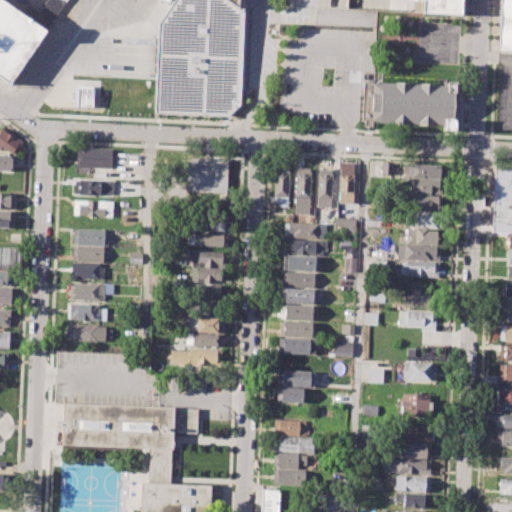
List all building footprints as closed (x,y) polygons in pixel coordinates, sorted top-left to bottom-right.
[(0,0),(0,78),(8,84),(46,30),(21,13),(2,0),(0,0)] [(63,0),(45,0),(38,12),(27,5),(21,13),(46,30),(65,1),(63,0)] [(154,112),(220,116),(220,106),(222,103),(223,92),(219,90),(220,82),(216,80),(216,84),(211,80),(217,71),(217,77),(232,78),(237,70),(237,62),(241,56),(243,10),(230,1),(229,0),(173,0),(158,24),(154,112)] [(227,0),(242,10),(242,0),(227,0)] [(285,0),(346,0),(346,8),(285,6),(285,0)] [(461,0),(414,0),(421,1),(421,11),(461,13),(461,0)] [(511,0),(501,0),(500,50),(511,50),(511,0)] [(362,82),(373,82),(454,85),(452,127),(361,124),(361,114),(362,82)] [(93,89),(77,89),(77,106),(92,106),(93,89)] [(0,126),(1,125),(23,140),(14,154),(0,145),(0,126)] [(76,148),(111,149),(110,167),(80,166),(80,160),(76,160),(76,148)] [(0,156),(16,157),(16,163),(10,163),(9,170),(0,169),(0,156)] [(187,156),(227,158),(225,192),(185,190),(187,156)] [(339,162),(353,163),(351,203),(337,203),(339,162)] [(382,162),(392,163),(391,175),(381,175),(382,162)] [(406,163),(440,164),(439,178),(406,176),(406,163)] [(494,166),(511,166),(511,230),(491,230),(494,166)] [(274,167),(288,168),(286,206),(273,205),(274,167)] [(294,167),(311,168),(309,215),(292,214),(294,167)] [(316,169),(331,169),(330,207),(314,206),(316,169)] [(74,179),(114,180),(113,195),(73,193),(74,179)] [(413,179),(443,181),(443,193),(412,192),(413,179)] [(0,192),(14,193),(13,209),(0,208),(0,192)] [(412,195),(442,196),(442,210),(412,209),(412,195)] [(73,200),(112,201),(111,217),(72,215),(73,200)] [(0,210),(13,211),(12,228),(0,227),(0,210)] [(404,211),(442,212),(441,228),(416,227),(417,222),(404,222),(404,211)] [(198,215),(227,216),(226,230),(198,229),(198,215)] [(283,223),(325,223),(325,237),(283,237),(283,223)] [(339,224),(354,225),(353,240),(338,240),(339,224)] [(72,229),(107,230),(106,245),(72,243),(72,229)] [(405,229),(440,231),(439,244),(405,242),(405,229)] [(192,233),(225,234),(225,245),(192,245),(192,233)] [(283,239),(322,240),(322,254),(282,253),(283,239)] [(72,246),(103,247),(102,261),(71,260),(72,246)] [(397,246),(439,247),(439,260),(396,259),(397,246)] [(0,247),(22,248),(21,270),(0,268),(0,247)] [(190,250),(225,251),(225,266),(192,265),(192,258),(190,258),(190,250)] [(129,252),(142,253),(141,263),(128,263),(129,252)] [(283,256),(316,257),(315,270),(282,269),(283,256)] [(343,257),(355,258),(355,271),(343,271),(343,257)] [(370,259),(385,259),(385,268),(370,268),(370,259)] [(400,261),(438,262),(438,278),(400,276),(400,261)] [(71,263),(103,264),(102,279),(70,278),(71,263)] [(191,268),(224,268),(223,282),(190,281),(191,268)] [(0,271),(8,272),(8,286),(0,285),(0,271)] [(283,273),(313,273),(312,286),(283,286),(283,273)] [(69,282),(104,284),(103,300),(68,298),(69,282)] [(187,284),(221,285),(221,299),(186,299),(187,284)] [(0,288),(11,289),(10,305),(0,304),(0,288)] [(281,289),(315,290),(315,303),(281,302),(281,289)] [(401,293),(436,294),(436,307),(401,306),(401,293)] [(501,299),(511,299),(511,315),(500,315),(501,299)] [(190,302),(223,302),(223,315),(189,315),(190,302)] [(68,303),(99,304),(99,309),(105,309),(104,320),(68,319),(68,303)] [(280,305),(315,306),(314,320),(280,319),(280,305)] [(0,309),(9,310),(8,328),(0,327),(0,309)] [(399,310),(435,312),(434,327),(399,326),(399,310)] [(376,313),(364,312),(363,324),(376,325),(376,313)] [(184,317),(222,318),(221,332),(184,331),(184,317)] [(279,322),(314,323),(313,336),(279,336),(279,322)] [(68,324),(104,325),(104,341),(67,340),(68,324)] [(340,324),(353,324),(352,334),(340,334),(340,324)] [(500,325),(511,325),(511,341),(499,341),(500,325)] [(0,331),(9,332),(8,348),(0,347),(0,331)] [(184,334),(221,335),(221,347),(184,347),(184,334)] [(279,338),(314,339),(314,354),(278,353),(279,338)] [(334,340),(352,341),(351,357),(333,356),(334,340)] [(499,344),(511,344),(511,360),(498,360),(499,344)] [(169,349),(221,350),(221,366),(169,365),(169,349)] [(403,362),(435,363),(435,381),(402,379),(403,362)] [(499,365),(511,365),(511,380),(498,380),(499,365)] [(365,368),(382,369),(381,384),(364,383),(365,368)] [(276,371),(311,371),(311,387),(276,386),(276,371)] [(276,388),(304,388),(303,403),(276,403),(276,388)] [(497,388),(511,388),(511,403),(497,403),(497,388)] [(401,393),(430,395),(429,417),(400,416),(401,393)] [(63,403),(198,408),(197,434),(173,433),(172,482),(211,483),(210,511),(139,511),(141,483),(148,483),(149,448),(61,445),(62,427),(56,427),(56,420),(62,420),(63,403)] [(377,405),(362,404),(361,414),(375,415),(377,405)] [(496,414),(511,414),(511,427),(495,427),(496,414)] [(274,419),(305,420),(305,435),(274,434),(274,419)] [(398,424),(432,426),(431,441),(397,439),(398,424)] [(496,430),(511,430),(511,445),(500,445),(501,438),(495,437),(496,430)] [(274,438),(312,439),(312,452),(274,451),(274,438)] [(398,442),(430,443),(430,458),(397,456),(398,442)] [(273,453),(306,454),(305,468),(273,468),(273,453)] [(494,456),(511,456),(511,471),(493,471),(494,456)] [(388,459),(429,461),(429,474),(388,472),(388,459)] [(273,470),(304,471),(304,486),(273,486),(273,470)] [(0,473),(10,474),(9,489),(0,488),(0,473)] [(394,476),(429,477),(428,492),(393,490),(394,476)] [(498,478),(511,478),(511,494),(497,494),(498,478)] [(259,511),(261,489),(279,490),(278,511),(259,511)] [(394,493),(427,495),(427,508),(402,507),(402,501),(394,501),(394,493)]
